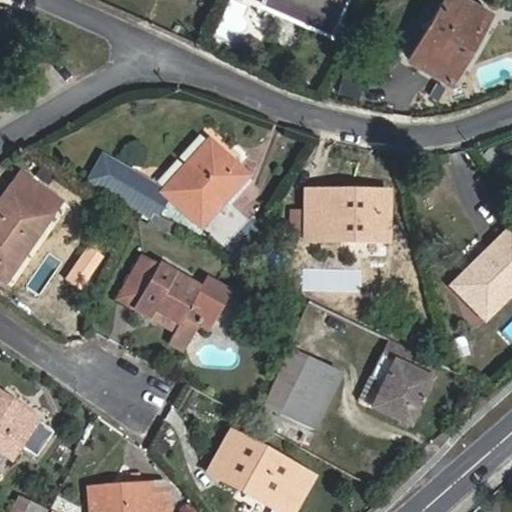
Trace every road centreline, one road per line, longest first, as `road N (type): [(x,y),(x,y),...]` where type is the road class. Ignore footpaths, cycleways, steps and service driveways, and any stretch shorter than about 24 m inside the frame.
road 1 (residential): [(160,52),(370,126),(511,116)]
road 2 (residential): [(0,132),(160,52)]
road 3 (residential): [(0,315),(127,395)]
road 4 (residential): [(50,0),(160,52)]
